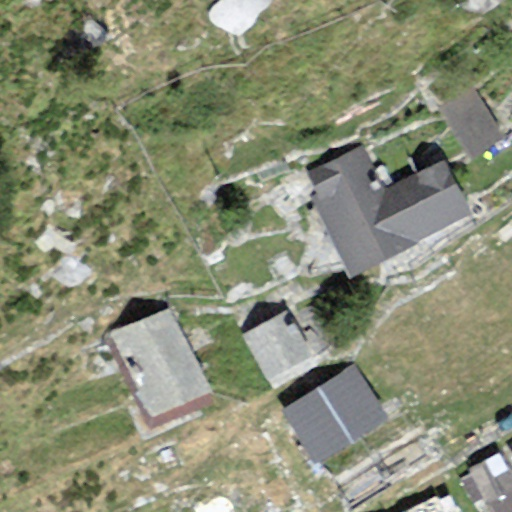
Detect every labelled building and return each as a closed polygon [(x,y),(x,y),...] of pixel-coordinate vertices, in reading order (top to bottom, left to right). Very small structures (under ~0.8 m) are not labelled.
[(470,86),(436,105),(467,158),(501,139),(470,86)] [(439,160),(380,190),(358,147),(304,175),(314,195),(305,199),(346,280),(468,218),(439,160)] [(214,402),(170,306),(106,335),(150,431),(214,402)] [(284,311),(240,335),(265,382),(310,358),(284,311)] [(353,365),(282,409),(315,467),(389,424),(353,365)] [(511,491),(511,477),(498,453),(466,472),(468,475),(482,498),(487,506),(490,511),(511,511),(511,492),(511,491)] [(482,498),(468,475),(457,482),(471,504),(482,498)] [(442,511),(436,497),(399,511),(442,511)]
